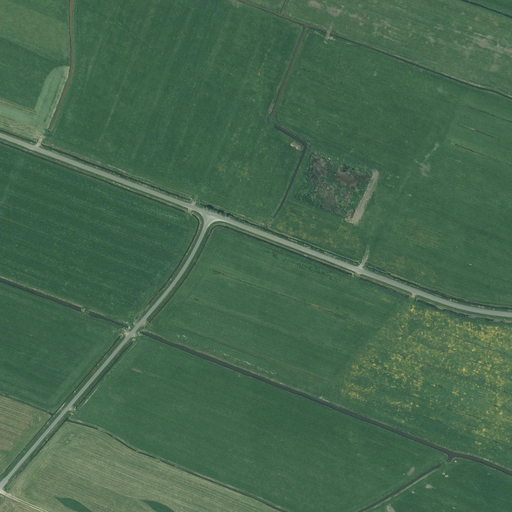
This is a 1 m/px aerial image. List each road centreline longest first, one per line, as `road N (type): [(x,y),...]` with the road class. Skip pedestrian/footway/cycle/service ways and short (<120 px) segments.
road 1 (unclassified): [(0,488),(168,291),(210,213)]
road 2 (unclassified): [(511,315),(460,307),(210,213)]
road 3 (unclassified): [(210,213),(0,134)]
